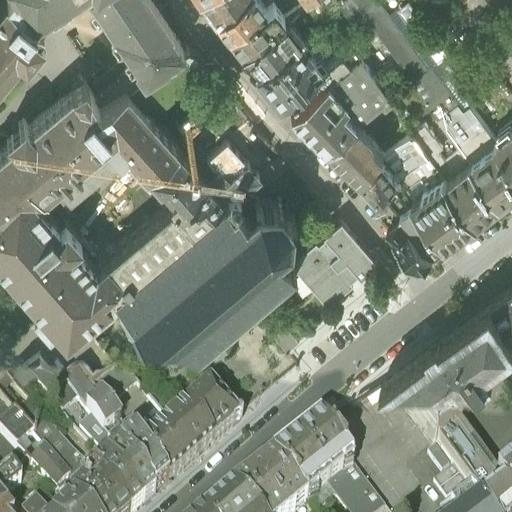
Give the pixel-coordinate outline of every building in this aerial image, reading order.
[(0,78),(19,53),(26,57),(42,38),(37,32),(41,25),(33,18),(9,0),(3,0),(0,4),(0,78)] [(9,0),(33,18),(60,0),(94,0),(138,66),(134,66),(143,78),(166,63),(165,60),(182,48),(149,0),(9,0)] [(203,0),(216,18),(239,0),(203,0)] [(239,0),(216,18),(227,33),(263,4),(259,0),(239,0)] [(263,4),(227,33),(240,51),(284,16),(271,0),(269,0),(264,5),(263,4)] [(498,139),(496,135),(449,74),(443,78),(431,61),(428,63),(382,0),(355,0),(372,24),(373,24),(412,74),(461,144),(471,157),(498,139)] [(255,70),(256,70),(299,35),(284,16),(240,51),(255,70)] [(324,81),(344,103),(412,74),(373,24),(372,24),(323,66),(317,71),(316,70),(315,70),(320,75),(324,81)] [(323,66),(299,35),(256,70),(266,84),(279,101),(315,70),(316,70),(317,71),(323,66)] [(166,63),(143,78),(129,88),(151,114),(205,66),(203,59),(193,49),(187,46),(182,48),(165,60),(166,63)] [(54,324),(64,337),(84,322),(100,307),(115,294),(131,282),(106,255),(96,265),(74,239),(79,234),(64,216),(58,222),(36,197),(54,181),(104,138),(112,131),(118,138),(117,140),(147,174),(149,173),(179,146),(151,114),(129,88),(126,85),(111,94),(106,96),(102,90),(95,95),(84,77),(72,85),(29,122),(25,116),(7,132),(12,137),(0,147),(0,261),(40,306),(33,311),(48,329),(54,324)] [(344,103),(324,81),(290,111),(303,125),(310,132),(344,103)] [(101,88),(102,90),(106,96),(111,94),(108,85),(101,88)] [(325,146),(355,121),(345,111),(348,107),(344,103),(310,132),(317,139),(325,146)] [(340,160),(356,175),(381,155),(385,152),(355,121),(325,146),(340,160)] [(498,139),(511,161),(511,123),(496,135),(498,139)] [(226,177),(246,160),(226,137),(206,154),(219,170),(226,177)] [(117,152),(104,138),(54,181),(66,196),(117,152)] [(511,161),(498,139),(471,157),(501,196),(511,189),(511,188),(511,161)] [(501,196),(471,157),(461,144),(445,173),(477,215),(481,212),(498,199),(501,196)] [(149,173),(172,198),(106,255),(131,282),(245,184),(259,171),(254,166),(247,159),(246,160),(226,177),(215,187),(208,179),(179,146),(149,173)] [(399,176),(399,177),(399,178),(415,197),(416,199),(427,191),(424,188),(445,173),(430,152),(412,165),(411,164),(399,176)] [(368,189),(379,203),(390,193),(387,189),(399,178),(399,177),(399,176),(381,155),(356,175),(368,189)] [(226,177),(219,170),(208,179),(215,187),(226,177)] [(477,215),(445,173),(424,188),(427,191),(416,199),(447,237),(477,215)] [(253,195),(245,184),(131,282),(115,294),(127,309),(123,312),(126,317),(130,314),(134,320),(135,319),(151,339),(150,340),(153,345),(149,347),(153,352),(156,349),(166,363),(164,365),(167,368),(170,366),(172,368),(188,354),(192,359),(195,356),(191,352),(200,344),(205,340),(209,345),(212,342),(222,352),(233,341),(235,343),(237,340),(236,339),(237,338),(235,336),(233,337),(227,329),(229,326),(225,322),(238,311),(242,316),(245,313),(241,308),(247,304),(255,296),(259,301),(264,298),(259,293),(272,283),(276,288),(279,284),(275,280),(288,268),(292,273),(296,269),(298,268),(293,263),(296,260),(293,258),(298,253),(289,242),(294,237),(289,233),(289,218),(295,217),(294,212),(288,214),(278,202),(281,197),(277,195),(275,200),(260,199),(257,193),(253,195)] [(403,208),(390,193),(379,203),(417,248),(423,256),(435,247),(403,208)] [(403,208),(435,247),(447,237),(416,199),(415,197),(403,208)] [(345,259),(358,274),(360,277),(377,262),(341,219),(323,233),(337,250),(336,251),(328,258),(336,267),(344,260),(345,259)] [(296,260),(293,263),(298,268),(296,269),(325,303),(328,300),(329,302),(332,300),(342,292),(353,283),(350,280),(358,274),(345,259),(344,260),(336,267),(328,258),(336,251),(324,237),(317,242),(316,239),(298,253),(293,258),(296,260)] [(511,284),(460,323),(384,379),(412,418),(436,400),(465,379),(470,385),(497,366),(492,360),(511,345),(511,284)] [(274,310),(264,298),(259,301),(255,296),(247,304),(262,322),(274,310)] [(298,340),(274,310),(262,322),(286,350),(298,340)] [(84,322),(64,337),(40,356),(47,365),(54,360),(91,331),(84,322)] [(91,331),(54,360),(70,380),(78,374),(92,390),(121,368),(109,353),(91,331)] [(47,365),(63,385),(70,380),(54,360),(47,365)] [(35,387),(61,416),(77,403),(63,385),(47,365),(28,379),(35,387)] [(6,382),(20,399),(35,387),(28,379),(19,368),(6,382)] [(92,390),(101,401),(108,410),(137,386),(121,368),(92,390)] [(77,403),(86,414),(101,401),(92,390),(78,374),(70,380),(63,385),(77,403)] [(144,444),(139,449),(167,486),(172,482),(198,460),(240,423),(234,416),(204,381),(163,417),(151,426),(157,433),(148,441),(144,444)] [(0,388),(0,404),(13,418),(28,407),(20,399),(6,382),(0,388)] [(436,400),(412,418),(470,490),(474,496),(496,480),(436,400)] [(101,401),(86,414),(91,420),(103,435),(119,422),(108,410),(101,401)] [(0,404),(0,468),(8,477),(26,463),(16,453),(0,436),(0,430),(13,418),(0,404)] [(32,439),(13,418),(0,430),(0,436),(16,453),(32,439)] [(116,451),(103,435),(91,420),(80,429),(104,460),(116,451)] [(295,442),(327,488),(344,511),(384,511),(327,434),(320,423),(307,433),(295,442)] [(46,426),(32,439),(44,453),(77,490),(92,475),(46,426)] [(167,486),(139,449),(131,438),(116,451),(155,497),(162,490),(167,486)] [(327,488),(295,442),(286,449),(271,460),(307,505),(327,488)] [(148,503),(155,497),(116,451),(104,460),(102,462),(105,465),(141,508),(148,503)] [(65,491),(74,500),(81,494),(77,490),(44,453),(29,466),(47,484),(59,496),(65,491)] [(232,491),(234,493),(250,511),(297,511),(307,505),(271,460),(256,472),(232,491)] [(12,505),(16,510),(47,484),(29,466),(26,463),(8,477),(0,484),(0,504),(17,489),(24,496),(12,505)] [(105,465),(92,475),(122,511),(137,511),(141,508),(105,465)] [(511,511),(511,468),(496,480),(474,496),(486,511),(511,511)] [(122,511),(92,475),(77,490),(81,494),(98,511),(122,511)] [(453,511),(486,511),(474,496),(470,490),(454,502),(453,511)] [(219,504),(209,511),(250,511),(234,493),(219,504)] [(68,506),(72,511),(73,511),(98,511),(81,494),(74,500),(68,506)]
